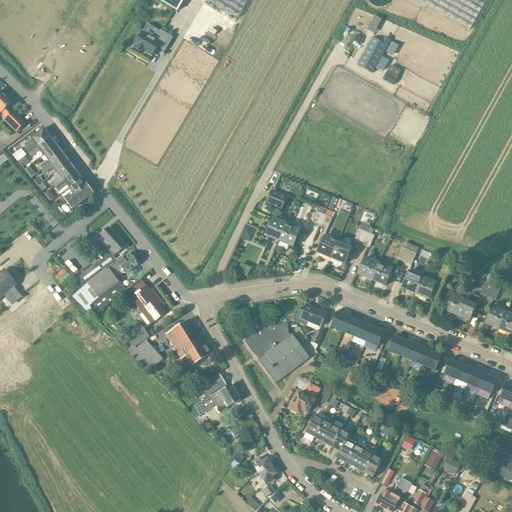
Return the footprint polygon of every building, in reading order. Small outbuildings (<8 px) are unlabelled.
[(158,0),(177,11),(183,0),(205,0),(210,2),(237,19),(247,0),(158,0)] [(415,0),(470,30),(486,0),(415,0)] [(164,51),(172,38),(161,32),(155,41),(142,32),(134,46),(133,48),(144,55),(145,52),(152,57),(158,47),(164,51)] [(372,73),(390,41),(383,38),(381,42),(373,37),(357,65),(372,73)] [(389,57),(395,47),(390,44),(384,54),(389,57)] [(393,86),(400,73),(390,68),(383,80),(393,86)] [(25,123),(13,110),(12,111),(8,107),(12,103),(2,93),(0,94),(0,115),(2,113),(6,117),(4,120),(16,132),(25,123)] [(30,153),(51,138),(44,129),(31,138),(32,138),(24,144),(28,149),(27,150),(30,153)] [(45,155),(57,146),(51,138),(30,153),(32,157),(41,151),(45,155)] [(42,170),(63,154),(57,146),(45,155),(48,160),(39,166),(42,170)] [(17,162),(26,155),(22,149),(13,156),(17,162)] [(57,172),(69,163),(63,154),(42,170),(45,174),(53,167),(57,172)] [(22,167),(28,162),(25,157),(18,162),(22,167)] [(55,187),(76,171),(69,163),(57,172),(60,176),(52,183),(55,187)] [(69,188),(82,179),(76,171),(55,187),(58,191),(67,185),(69,188)] [(39,176),(34,180),(38,186),(42,183),(44,182),(39,176)] [(66,202),(87,186),(82,179),(69,188),(72,192),(63,198),(66,202)] [(47,188),(42,183),(38,186),(43,192),(47,188)] [(72,209),(93,193),(87,186),(66,202),(72,209)] [(52,192),(47,197),(51,202),(57,197),(52,192)] [(282,209),(286,198),(272,192),(267,203),(282,209)] [(319,227),(324,215),(326,210),(319,207),(312,224),(316,226),(319,227)] [(62,220),(69,214),(66,210),(59,216),(62,220)] [(327,230),(332,218),(334,220),(336,215),(326,210),(324,215),(319,227),(323,229),(327,230)] [(278,242),(285,225),(272,220),(265,237),(278,242)] [(259,229),(246,223),(240,238),(253,243),(259,229)] [(292,248),(299,231),(285,225),(278,242),(292,248)] [(362,245),(367,233),(369,228),(361,225),(354,242),(362,245)] [(86,250),(97,262),(75,280),(82,288),(87,284),(108,268),(107,267),(116,259),(114,256),(117,253),(117,254),(126,247),(108,228),(100,235),(101,235),(97,238),(111,254),(108,257),(95,243),(86,250)] [(369,248),(374,236),(371,235),(373,230),(369,228),(367,233),(362,245),(369,248)] [(331,259),(338,242),(324,237),(317,254),(331,259)] [(344,265),(352,248),(338,242),(331,259),(344,265)] [(404,263),(410,246),(405,244),(403,248),(401,248),(396,260),(404,263)] [(411,266),(418,249),(410,246),(404,263),(411,266)] [(125,291),(119,283),(113,275),(122,268),(126,274),(138,265),(137,263),(138,262),(135,258),(134,259),(130,254),(118,263),(117,262),(108,268),(87,284),(87,285),(72,297),(86,311),(91,308),(89,306),(92,304),(99,313),(105,308),(125,291)] [(371,281),(378,264),(365,258),(358,275),(371,281)] [(385,287),(392,270),(378,264),(371,281),(385,287)] [(446,281),(451,269),(443,265),(438,277),(442,279),(446,281)] [(454,284),(459,272),(451,269),(446,281),(450,282),(454,284)] [(0,297),(6,293),(10,299),(18,292),(16,290),(13,286),(15,285),(4,272),(0,274),(0,297)] [(415,295),(422,278),(408,272),(401,289),(415,295)] [(429,300),(436,284),(422,278),(415,295),(429,300)] [(488,298),(493,286),(486,283),(481,295),(484,296),(488,298)] [(138,299),(134,303),(142,314),(151,325),(165,314),(158,305),(163,302),(153,289),(150,291),(147,286),(135,295),(138,299)] [(495,301),(500,289),(493,286),(488,298),(491,299),(495,301)] [(456,316),(463,300),(449,294),(442,311),(456,316)] [(469,322),(478,301),(470,298),(468,302),(463,300),(456,316),(469,322)] [(320,328),(326,314),(306,306),(303,311),(299,310),(298,310),(294,320),(294,322),(304,326),(306,325),(307,323),(320,328)] [(499,330),(506,313),(493,308),(486,324),(499,330)] [(337,312),(330,327),(331,327),(342,332),(348,317),(339,313),(337,312)] [(511,335),(511,315),(506,313),(499,330),(511,335)] [(348,317),(342,332),(354,337),(360,322),(351,318),(349,317),(348,317)] [(205,345),(190,321),(166,335),(175,349),(186,346),(187,346),(190,350),(197,346),(199,349),(205,345)] [(360,322),(354,337),(366,342),(372,327),(362,323),(360,322)] [(149,337),(141,325),(126,335),(134,347),(149,337)] [(289,336),(287,325),(267,328),(267,329),(263,329),(260,331),(260,330),(244,342),(254,356),(256,358),(258,361),(276,385),(276,384),(309,359),(292,336),(290,337),(289,336)] [(372,327),(366,342),(377,347),(378,347),(384,332),(384,331),(384,332),(374,328),(372,327)] [(315,351),(322,335),(316,332),(311,344),(315,351)] [(394,336),(387,351),(388,351),(400,356),(406,341),(396,337),(395,337),(394,336)] [(162,359),(146,341),(136,349),(135,347),(128,352),(148,373),(162,359)] [(406,341),(400,356),(411,361),(417,346),(408,342),(406,341)] [(192,366),(211,354),(205,345),(199,349),(197,346),(190,350),(187,346),(186,346),(175,349),(173,351),(174,353),(176,351),(181,360),(186,356),(192,366)] [(417,346),(411,361),(423,366),(429,351),(419,347),(418,346),(417,346)] [(429,351),(423,366),(435,371),(434,371),(435,371),(441,356),(431,352),(429,351)] [(450,359),(443,375),(444,375),(455,380),(462,365),(452,361),(450,360),(450,359)] [(462,365),(455,380),(467,384),(473,370),(464,366),(462,365)] [(473,370),(467,384),(479,389),(485,375),(475,371),(473,370)] [(485,375),(479,389),(490,394),(490,395),(491,395),(497,379),(497,380),(487,375),(485,375)] [(416,390),(419,382),(410,378),(407,386),(416,390)] [(212,392),(223,385),(220,379),(209,386),(212,392)] [(505,383),(499,398),(499,399),(500,398),(511,403),(511,401),(511,386),(508,384),(506,384),(506,383),(505,383)] [(211,397),(194,407),(200,417),(216,407),(223,410),(240,400),(232,386),(211,398),(211,397)] [(308,411),(318,392),(308,387),(303,396),(298,394),(297,396),(295,396),(295,398),(295,399),(289,410),(292,412),(292,413),(295,414),(296,414),(299,415),(302,408),(308,411)] [(315,438),(324,421),(315,416),(305,433),(315,438)] [(501,430),(504,422),(496,418),(494,423),(501,426),(500,429),(501,430)] [(323,443),(333,426),(324,421),(315,438),(323,443)] [(511,434),(511,425),(504,422),(501,430),(511,434)] [(332,448),(341,430),(333,426),(323,443),(332,448)] [(341,452),(347,441),(351,435),(341,430),(332,448),(341,452)] [(346,463),(359,440),(351,435),(347,441),(341,452),(337,458),(346,463)] [(407,437),(402,447),(410,451),(416,442),(407,437)] [(355,468),(368,444),(359,440),(346,463),(355,468)] [(364,473),(374,455),(377,449),(368,444),(355,468),(364,473)] [(511,481),(511,450),(503,447),(492,473),(511,481)] [(437,465),(442,456),(432,451),(428,460),(437,465)] [(374,455),(364,473),(373,478),(379,467),(381,468),(385,461),(383,460),(374,455)] [(237,457),(231,466),(237,470),(243,461),(237,457)] [(272,467),(267,460),(263,462),(261,458),(252,464),(259,475),(272,467)] [(443,464),(442,467),(455,474),(460,465),(453,461),(447,458),(443,464)] [(272,477),(276,475),(272,467),(259,475),(266,486),(275,481),(272,477)] [(388,471),(381,484),(383,485),(386,487),(393,474),(388,471)] [(478,474),(475,480),(480,483),(484,477),(478,474)] [(384,491),(376,505),(388,511),(392,511),(397,505),(400,507),(405,497),(411,487),(412,485),(401,479),(394,491),(392,495),(384,491)] [(261,491),(265,498),(275,492),(271,485),(261,491)] [(416,511),(424,499),(429,490),(422,486),(415,499),(412,506),(405,502),(399,511),(416,511)] [(276,493),(270,499),(275,504),(281,498),(276,493)] [(457,511),(463,511),(472,497),(466,493),(456,511),(457,511)] [(469,511),(476,500),(473,498),(473,497),(472,497),(463,511),(469,511)] [(426,511),(431,503),(424,499),(416,511),(426,511)]
